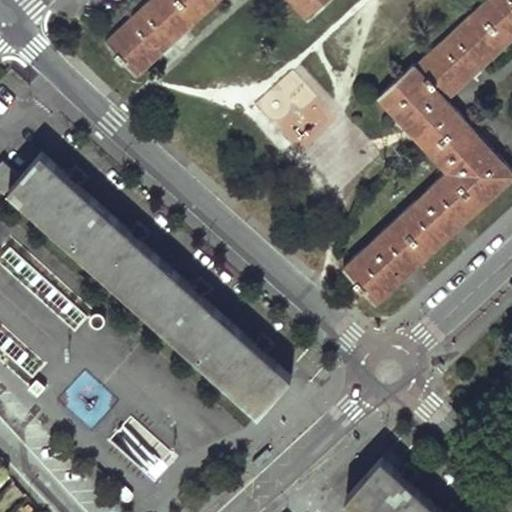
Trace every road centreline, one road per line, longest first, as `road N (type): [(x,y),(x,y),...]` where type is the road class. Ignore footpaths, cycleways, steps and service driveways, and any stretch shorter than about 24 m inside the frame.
road 1 (residential): [(389,371),(5,22)]
road 2 (tertiary): [(238,511),(389,371)]
road 3 (tertiary): [(389,371),(511,256)]
road 4 (residential): [(511,482),(389,371)]
